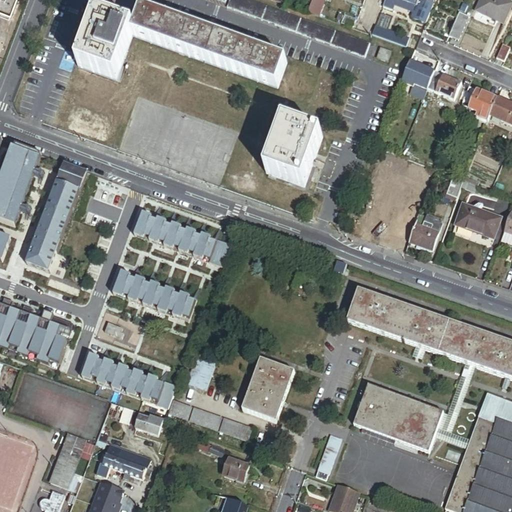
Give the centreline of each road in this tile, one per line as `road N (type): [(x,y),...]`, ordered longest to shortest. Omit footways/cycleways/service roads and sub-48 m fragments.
road 1 (residential): [(145,175),(511,312)]
road 2 (residential): [(0,121),(145,175)]
road 3 (residential): [(145,175),(93,318)]
